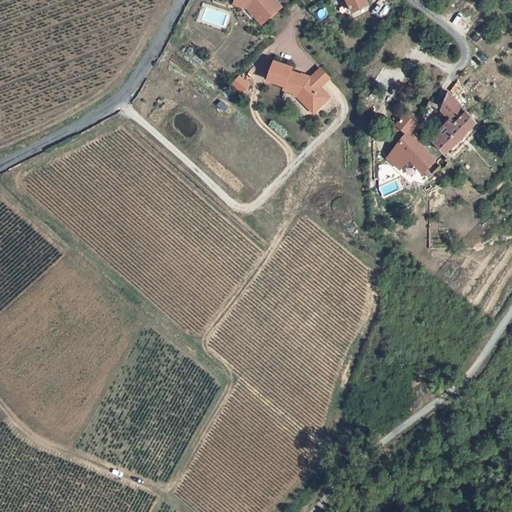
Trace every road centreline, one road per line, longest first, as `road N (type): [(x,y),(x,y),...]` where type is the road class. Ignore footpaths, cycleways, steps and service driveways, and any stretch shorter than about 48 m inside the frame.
road 1 (track): [(292,166),(282,230),(206,333),(228,385),(166,487),(38,439),(0,400)]
road 2 (track): [(316,511),(368,456),(478,363),(511,311)]
road 3 (unclassified): [(181,0),(118,98),(0,167)]
